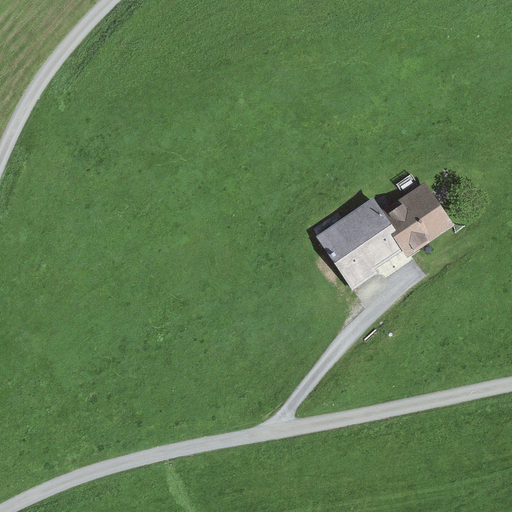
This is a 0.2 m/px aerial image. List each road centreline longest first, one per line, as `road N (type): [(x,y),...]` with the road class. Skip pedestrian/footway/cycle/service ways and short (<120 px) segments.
road 1 (unclassified): [(9,511),(62,484),(173,451),(511,388)]
road 2 (unclassified): [(118,0),(72,41),(0,160)]
